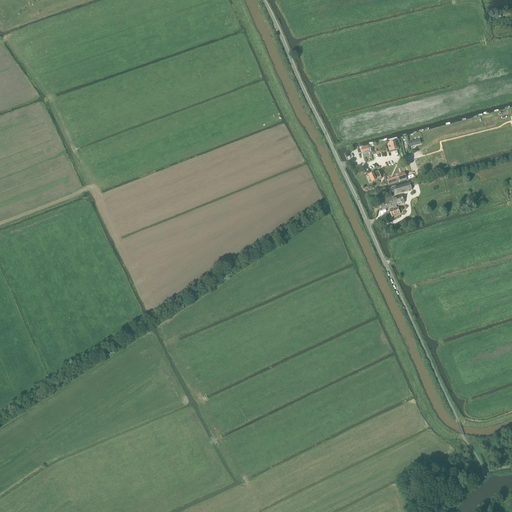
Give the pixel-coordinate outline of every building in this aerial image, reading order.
[(369,146),(361,149),(364,158),(371,156),(371,154),(374,153),(372,148),(371,148),(370,146),(369,146)] [(378,171),(369,176),(372,183),(378,180),(381,178),(378,171)] [(387,180),(388,183),(399,180),(400,182),(407,180),(405,172),(398,174),(398,176),(387,180)] [(410,183),(394,189),(397,195),(412,190),(410,183)] [(394,199),(380,204),(382,210),(393,206),(394,209),(397,209),(396,205),(404,203),(402,196),(393,198),(394,199)] [(398,208),(397,209),(394,209),(390,211),(392,216),(396,215),(397,216),(400,215),(398,208)]
